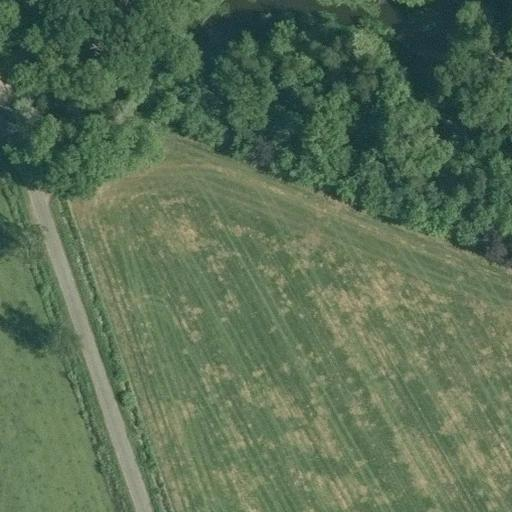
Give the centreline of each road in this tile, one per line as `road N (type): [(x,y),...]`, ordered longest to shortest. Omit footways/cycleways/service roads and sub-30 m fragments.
road 1 (track): [(27,44),(511,247)]
road 2 (unclassified): [(144,511),(0,112)]
